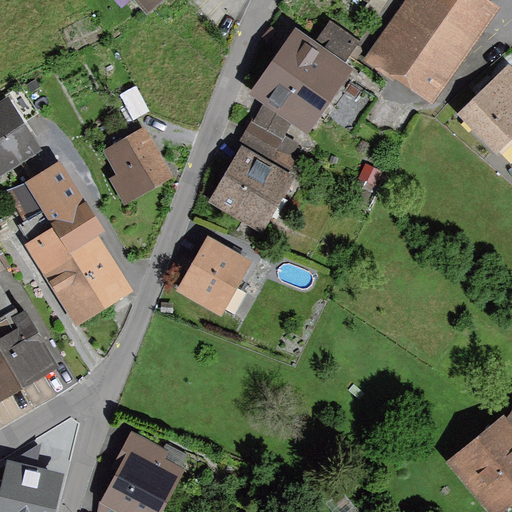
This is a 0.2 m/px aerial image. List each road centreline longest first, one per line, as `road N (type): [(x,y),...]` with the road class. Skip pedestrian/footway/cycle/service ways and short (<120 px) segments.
road 1 (residential): [(107,390),(263,0)]
road 2 (residential): [(68,511),(107,390)]
